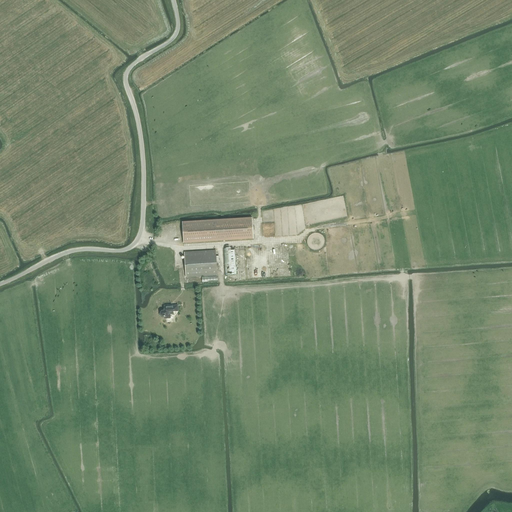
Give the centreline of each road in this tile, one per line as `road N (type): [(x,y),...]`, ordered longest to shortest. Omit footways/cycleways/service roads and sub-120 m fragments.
road 1 (unclassified): [(0,284),(73,249),(125,249),(139,238),(142,149),(126,75),(174,35),(172,0)]
road 2 (track): [(295,238),(180,247),(139,238)]
